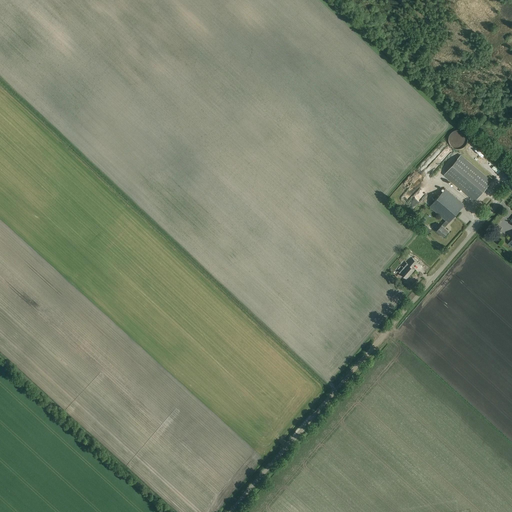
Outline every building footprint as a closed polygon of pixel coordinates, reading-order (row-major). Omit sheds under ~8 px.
[(416,168),(433,150),(430,147),(412,165),(416,168)] [(422,168),(424,170),(435,159),(432,157),(436,153),(434,151),(417,168),(420,170),(422,168)] [(475,200),(491,181),(461,155),(445,174),(475,200)] [(435,231),(442,237),(443,236),(444,236),(448,231),(445,228),(464,205),(445,189),(430,207),(445,220),(435,231)] [(436,240),(439,237),(432,231),(429,234),(436,240)] [(407,279),(415,270),(413,268),(417,262),(412,258),(408,263),(409,265),(401,274),(407,279)]
